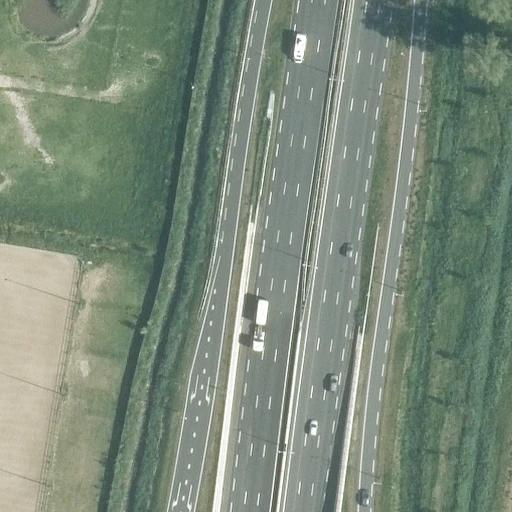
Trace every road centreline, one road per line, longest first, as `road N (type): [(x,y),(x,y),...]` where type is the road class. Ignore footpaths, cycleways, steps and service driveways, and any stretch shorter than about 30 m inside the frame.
road 1 (trunk): [(264,0),(177,511)]
road 2 (trunk): [(317,0),(246,511)]
road 3 (trunk): [(306,511),(374,0)]
road 4 (trunk): [(364,511),(416,0)]
